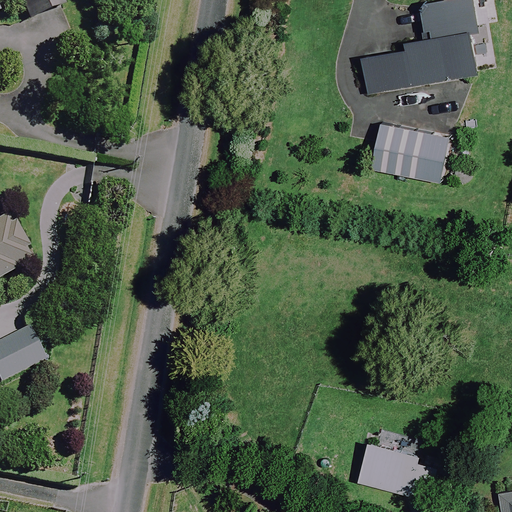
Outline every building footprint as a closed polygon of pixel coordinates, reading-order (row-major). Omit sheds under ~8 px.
[(0,0),(0,13),(13,8),(22,29),(68,8),(64,0),(0,0)] [(0,281),(20,271),(17,265),(30,257),(24,246),(28,244),(16,223),(12,225),(7,216),(0,219),(0,281)] [(19,335),(0,343),(0,387),(35,371),(19,335)] [(442,461),(373,442),(363,481),(432,500),(442,461)] [(511,511),(511,491),(501,494),(504,511),(511,511)]
